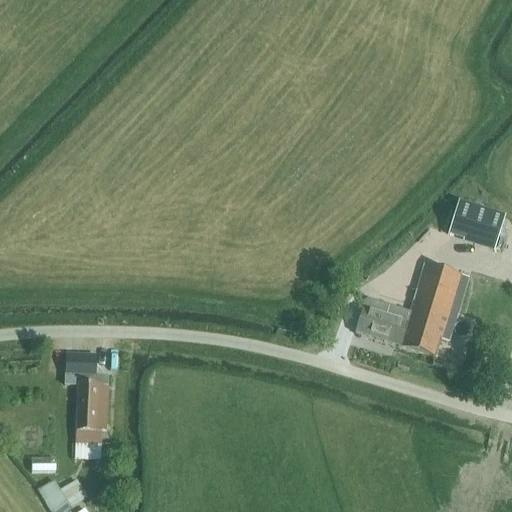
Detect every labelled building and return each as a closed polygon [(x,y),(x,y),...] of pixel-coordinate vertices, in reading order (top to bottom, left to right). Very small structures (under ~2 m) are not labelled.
[(448,236),(494,251),(504,221),(458,205),(448,236)] [(355,335),(435,359),(441,341),(448,343),(461,303),(448,299),(460,271),(426,246),(410,264),(431,280),(426,292),(422,291),(417,308),(412,307),(410,314),(368,301),(364,304),(355,335)] [(78,387),(76,432),(76,445),(100,446),(100,433),(105,434),(108,377),(96,377),(97,357),(65,356),(63,386),(78,387)] [(34,457),(34,473),(59,472),(58,456),(34,457)] [(85,511),(84,510),(81,511),(70,511),(67,505),(79,498),(71,484),(60,491),(55,483),(40,492),(51,511),(85,511)]
